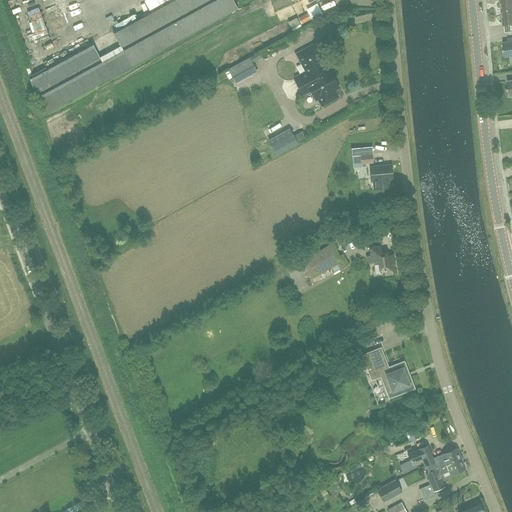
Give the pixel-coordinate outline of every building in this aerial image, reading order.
[(42,115),(238,9),(233,0),(172,0),(112,33),(121,50),(101,61),(91,44),(28,78),(42,115)] [(511,0),(501,0),(502,10),(511,8),(511,0)] [(511,8),(502,10),(504,26),(511,24),(511,8)] [(298,28),(304,24),(301,18),(294,22),(298,28)] [(511,64),(511,63),(511,38),(510,39),(510,42),(503,43),(504,57),(510,56),(511,64)] [(327,71),(323,64),(326,63),(320,52),(317,54),(313,45),(297,54),(302,63),(306,72),(294,78),(298,86),(327,71)] [(258,53),(230,68),(228,69),(229,71),(225,73),(229,80),(232,78),(236,84),(257,73),(252,63),(261,59),(258,53)] [(339,88),(329,70),(327,71),(298,86),(303,94),(311,90),(316,100),(318,99),(322,105),(339,96),(335,89),(339,88)] [(361,164),(373,163),(372,154),(360,155),(361,164)] [(386,165),(370,167),(371,182),(372,182),(373,190),(390,188),(389,180),(392,179),(391,165),(386,165)] [(353,173),(351,180),(362,184),(364,177),(353,173)] [(333,243),(301,262),(305,269),(306,268),(312,279),(339,263),(343,268),(349,264),(343,254),(340,256),(333,243)] [(371,259),(367,259),(368,262),(368,263),(369,263),(369,264),(371,264),(373,277),(396,274),(393,255),(387,256),(386,253),(382,254),(380,247),(369,248),(371,259)] [(377,355),(375,350),(361,355),(371,380),(386,374),(389,383),(384,386),(389,398),(405,392),(403,387),(408,384),(402,368),(397,370),(394,365),(388,367),(382,353),(377,355)] [(426,469),(428,472),(434,469),(437,468),(462,458),(457,447),(437,456),(438,459),(434,461),(432,456),(428,445),(407,453),(412,465),(423,461),(426,469)] [(462,458),(437,468),(439,474),(449,470),(450,475),(466,468),(462,458)] [(437,468),(434,469),(428,472),(426,473),(430,484),(419,489),(423,500),(436,495),(434,491),(444,487),(439,474),(437,468)] [(383,502),(402,492),(395,479),(376,490),(383,502)] [(344,483),(338,486),(342,495),(349,492),(344,483)] [(373,499),(360,504),(363,510),(371,507),(369,503),(374,502),(373,499)] [(483,511),(479,501),(458,510),(458,511),(447,511),(445,507),(437,511),(483,511)] [(406,511),(401,502),(388,509),(389,511),(406,511)]
